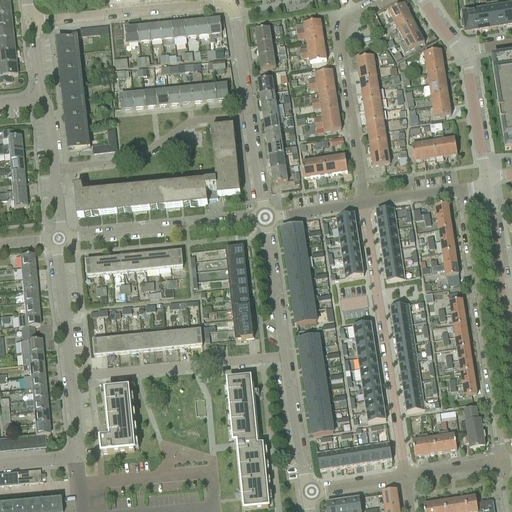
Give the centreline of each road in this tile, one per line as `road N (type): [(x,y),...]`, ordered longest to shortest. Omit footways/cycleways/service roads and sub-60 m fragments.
road 1 (residential): [(405,477),(364,204)]
road 2 (residential): [(503,462),(462,189)]
road 3 (residential): [(364,204),(339,39),(344,22),(388,0)]
road 4 (residential): [(285,355),(70,377)]
road 5 (residential): [(58,240),(265,217)]
road 6 (residential): [(248,115),(191,122),(128,165),(54,172)]
road 7 (residential): [(31,21),(230,4)]
road 8 (tertiary): [(511,345),(487,181)]
road 9 (residential): [(285,355),(265,217)]
road 10 (residential): [(70,377),(58,240)]
road 11 (residential): [(307,490),(285,355)]
road 12 (tertiary): [(487,181),(465,56)]
